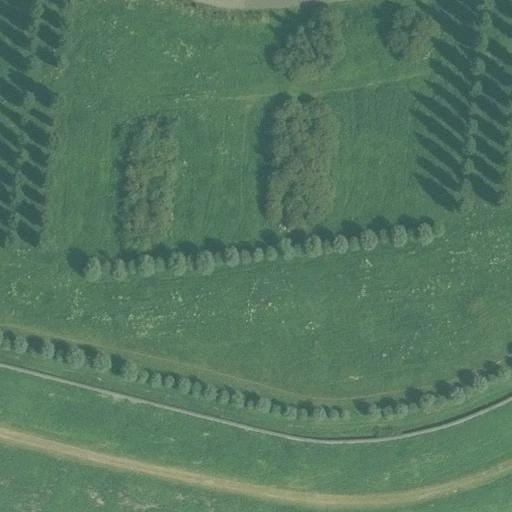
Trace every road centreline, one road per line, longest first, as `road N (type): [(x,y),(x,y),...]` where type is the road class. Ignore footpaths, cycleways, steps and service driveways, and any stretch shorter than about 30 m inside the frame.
road 1 (track): [(0,326),(328,405),(425,390),(511,354)]
road 2 (track): [(511,462),(428,488),(350,498),(260,490),(0,439)]
